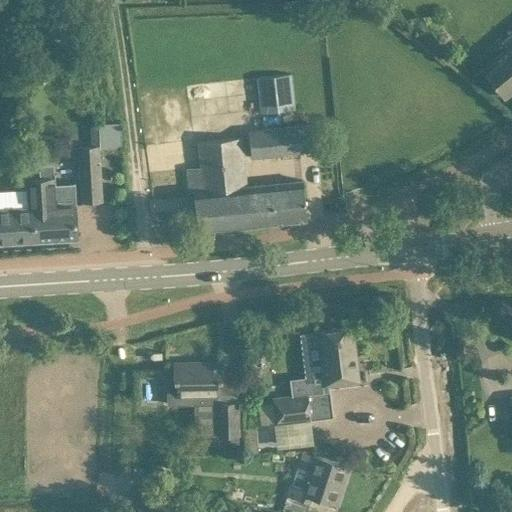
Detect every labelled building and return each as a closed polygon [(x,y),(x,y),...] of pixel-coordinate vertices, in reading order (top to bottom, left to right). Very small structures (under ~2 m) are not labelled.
[(507,48),(481,68),(491,81),(504,96),(511,89),(511,32),(501,41),(507,48)] [(291,73),(255,77),(259,111),(282,109),(295,108),(291,75),(291,74),(291,73)] [(313,123),(248,129),(250,158),(316,151),(313,123)] [(245,185),(240,136),(198,140),(201,166),(186,168),(189,192),(193,192),(197,230),(306,219),(302,179),(245,185)] [(99,148),(98,144),(78,145),(81,202),(101,201),(99,148)] [(26,164),(39,163),(38,153),(26,154),(26,164)] [(38,217),(39,241),(78,238),(76,204),(74,182),(73,182),(55,184),(54,173),(53,173),(53,176),(39,177),(42,217),(38,217)] [(0,242),(39,241),(38,217),(42,217),(39,177),(26,178),(28,207),(0,208),(0,242)] [(316,331),(300,333),(302,349),(318,347),(323,385),(328,385),(358,381),(351,327),(316,331)] [(221,378),(221,361),(173,362),(173,377),(168,377),(169,403),(216,402),(216,399),(218,399),(218,392),(218,378),(221,378)] [(218,399),(216,399),(216,402),(217,435),(228,435),(237,435),(238,435),(237,392),(218,392),(218,399)] [(275,422),(310,418),(307,393),(291,395),(272,397),(275,422)] [(256,427),(243,428),(244,452),(256,451),(256,427)] [(290,484),(280,511),(305,511),(311,495),(336,503),(349,466),(330,459),(314,454),(303,488),(292,484),(290,484)] [(162,485),(155,485),(154,511),(168,511),(168,485),(162,485)]
